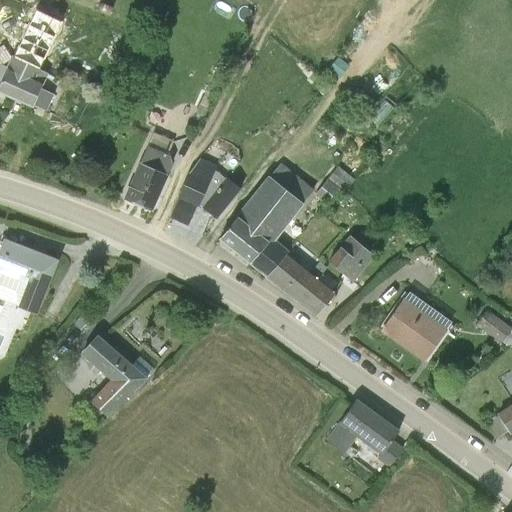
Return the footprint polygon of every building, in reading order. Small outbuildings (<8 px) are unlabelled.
[(0,92),(33,106),(49,73),(39,67),(66,19),(35,6),(11,57),(4,43),(0,45),(0,92)] [(152,101),(143,122),(167,132),(175,111),(152,101)] [(152,133),(147,145),(165,153),(170,142),(152,133)] [(147,145),(139,163),(162,174),(171,155),(165,153),(147,145)] [(180,196),(170,218),(187,227),(199,205),(216,219),(240,190),(214,170),(216,166),(199,158),(188,173),(180,196)] [(281,160),(219,238),(318,316),(335,294),(271,244),(313,190),(281,160)] [(151,211),(167,176),(162,174),(139,163),(123,198),(151,211)] [(222,212),(228,217),(244,201),(239,195),(222,212)] [(341,266),(356,279),(380,252),(354,229),(342,242),(339,239),(325,255),(339,268),(341,266)] [(58,258),(3,238),(0,247),(0,297),(38,311),(58,258)] [(447,327),(403,297),(380,332),(423,362),(447,327)] [(510,327),(486,310),(475,325),(500,341),(510,327)] [(511,324),(510,327),(500,341),(510,348),(511,345),(511,324)] [(148,378),(97,333),(79,353),(111,379),(88,401),(108,417),(148,378)] [(399,431),(354,398),(324,440),(344,453),(357,436),(380,454),(399,431)] [(511,402),(487,419),(498,436),(506,431),(508,433),(511,430),(511,402)]
